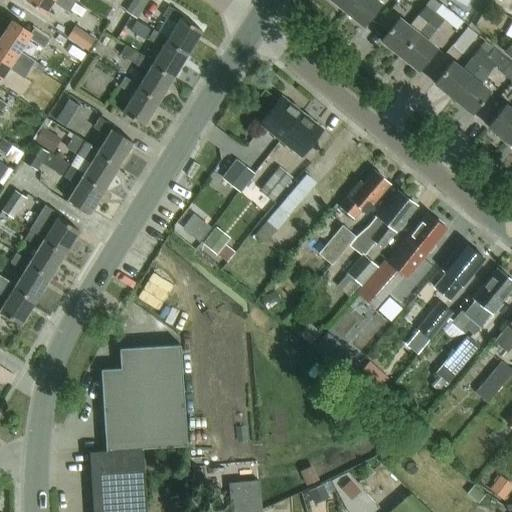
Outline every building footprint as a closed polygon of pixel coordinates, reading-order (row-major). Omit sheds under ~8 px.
[(68,11),(72,5),(75,0),(28,0),(45,11),(52,0),(57,0),(55,3),(68,11)] [(137,18),(148,0),(133,0),(126,11),(137,18)] [(330,0),(344,11),(352,0),(330,0)] [(382,4),(376,0),(352,0),(344,11),(364,27),(382,4)] [(434,0),(430,0),(418,15),(427,23),(436,11),(441,5),(434,0)] [(81,17),(86,9),(76,3),(71,10),(81,17)] [(188,52),(202,28),(180,15),(182,13),(168,4),(162,14),(176,22),(167,36),(166,38),(188,52)] [(436,11),(427,23),(436,30),(445,19),(451,12),(441,4),(441,5),(436,11)] [(399,18),(381,40),(400,56),(427,23),(418,15),(409,26),(399,18)] [(13,19),(0,37),(0,40),(17,52),(20,49),(29,36),(44,46),(50,38),(34,27),(31,31),(13,19)] [(151,29),(136,21),(131,30),(145,39),(151,29)] [(427,23),(400,56),(419,71),(437,49),(427,40),(436,30),(427,23)] [(68,37),(88,51),(96,39),(76,25),(68,37)] [(166,38),(167,36),(154,28),(148,37),(161,46),(153,60),(151,62),(173,75),(188,52),(166,38)] [(451,46),(461,54),(476,35),(466,28),(451,46)] [(35,59),(20,49),(17,52),(0,40),(0,75),(2,76),(8,66),(24,76),(35,59)] [(485,41),(472,58),(481,65),(494,48),(485,41)] [(511,41),(503,52),(511,58),(511,41)] [(153,60),(146,56),(125,43),(120,52),(147,69),(138,83),(137,86),(159,99),(173,75),(151,62),(153,60)] [(494,48),(481,65),(489,72),(494,66),(511,80),(511,79),(511,63),(494,49),(494,48)] [(452,60),(434,83),(453,99),(481,65),(472,58),(463,69),(452,60)] [(481,65),(453,99),(472,114),(490,91),(481,84),(490,73),(489,72),(481,65)] [(137,86),(138,83),(125,75),(119,84),(133,93),(122,110),(144,123),(159,99),(137,86)] [(34,101),(52,113),(61,98),(44,86),(34,101)] [(61,116),(73,122),(84,102),(72,96),(61,116)] [(281,140),(303,113),(282,96),(260,124),(281,140)] [(511,108),(505,103),(487,126),(506,142),(511,134),(511,108)] [(301,156),(323,128),(303,113),(281,140),(301,156)] [(119,164),(134,140),(112,127),(114,125),(100,116),(94,126),(108,134),(99,148),(98,151),(119,164)] [(35,141),(54,152),(62,138),(44,127),(35,141)] [(77,153),(80,149),(85,140),(75,134),(67,146),(77,153)] [(98,151),(99,148),(85,140),(80,149),(93,157),(85,172),(83,175),(104,187),(119,164),(98,151)] [(83,175),(85,172),(34,141),(23,160),(38,169),(44,160),(79,181),(69,199),(90,211),(104,187),(83,175)] [(238,189),(253,171),(237,159),(223,176),(238,189)] [(274,202),(292,179),(279,168),(261,191),(274,202)] [(365,213),(389,184),(373,170),(363,182),(360,180),(339,206),(354,218),(361,209),(365,213)] [(299,184),(268,221),(277,229),(309,192),(299,184)] [(14,218),(27,197),(15,190),(2,211),(14,218)] [(383,248),(417,206),(397,190),(375,217),(382,222),(370,238),(383,248)] [(43,240),(64,254),(80,229),(58,216),(60,213),(46,205),(31,228),(45,237),(43,240)] [(446,228),(426,212),(386,262),(406,278),(446,228)] [(199,240),(209,227),(194,215),(184,228),(199,240)] [(332,266),(356,237),(342,226),(319,254),(332,266)] [(43,240),(45,237),(31,228),(25,238),(39,247),(31,260),(29,263),(50,276),(64,254),(43,240)] [(462,286),(473,273),(484,259),(465,243),(443,270),(446,272),(435,286),(450,299),(461,285),(462,286)] [(29,263),(31,260),(17,251),(11,261),(25,270),(16,285),(15,287),(36,299),(50,276),(29,263)] [(358,285),(375,265),(363,254),(346,274),(358,285)] [(374,308),(400,277),(382,262),(356,293),(374,308)] [(511,288),(511,281),(501,273),(496,269),(472,298),(475,300),(464,313),(461,310),(450,322),(463,333),(466,329),(473,335),(480,326),(491,313),(492,314),(511,288)] [(348,297),(358,285),(346,274),(335,286),(348,297)] [(15,287),(16,285),(0,275),(0,293),(8,298),(0,310),(21,324),(36,299),(15,287)] [(431,340),(452,316),(441,307),(421,331),(431,340)] [(511,345),(511,319),(507,325),(493,341),(506,353),(511,345)] [(446,384),(478,346),(465,336),(433,373),(446,384)] [(146,511),(143,448),(187,445),(180,344),(120,348),(121,368),(101,369),(106,450),(90,452),(93,511),(146,511)] [(487,404),(511,373),(511,370),(501,361),(474,393),(477,395),(471,401),(480,408),(485,402),(487,404)] [(511,489),(511,483),(500,475),(490,489),(504,500),(511,489)] [(262,511),(259,482),(229,484),(231,511),(262,511)] [(432,511),(411,491),(388,511),(432,511)]
